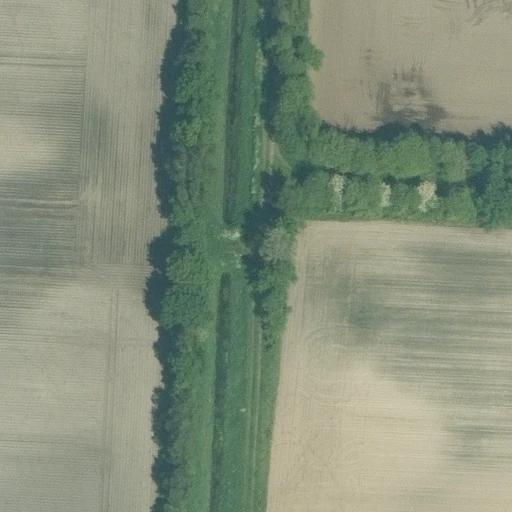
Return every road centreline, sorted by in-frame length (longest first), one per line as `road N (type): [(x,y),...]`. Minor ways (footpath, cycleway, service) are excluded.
road 1 (track): [(273,0),(249,511)]
road 2 (track): [(270,187),(511,199)]
